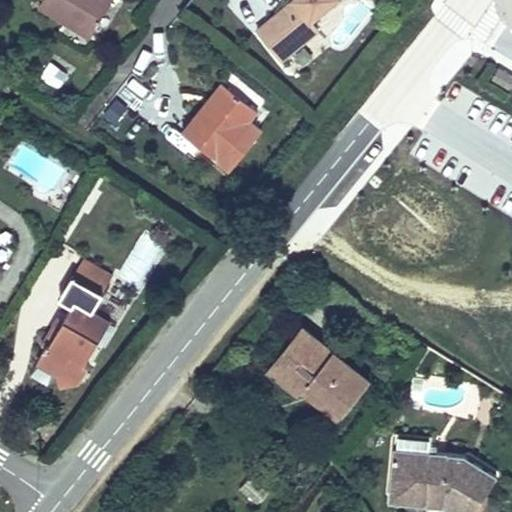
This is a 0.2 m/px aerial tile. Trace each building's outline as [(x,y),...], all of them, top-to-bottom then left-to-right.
[(42,0),(39,5),(91,36),(112,0),(42,0)] [(257,30),(262,36),(294,10),(299,17),(305,13),(295,0),(257,30)] [(294,10),(262,36),(281,60),(319,29),(311,20),(335,0),(294,0),(295,0),(305,13),(299,17),(294,10)] [(511,75),(498,68),(493,78),(510,88),(511,84),(511,75)] [(223,82),(203,107),(209,112),(229,87),(223,82)] [(209,112),(203,107),(183,131),(230,170),(262,131),(249,120),(258,110),(229,87),(209,112)] [(0,272),(13,251),(0,242),(0,272)] [(84,257),(73,276),(103,293),(113,275),(84,257)] [(60,328),(55,325),(43,346),(46,347),(38,360),(59,373),(63,384),(81,379),(90,365),(85,362),(97,343),(99,339),(91,333),(102,315),(93,309),(103,293),(73,276),(60,298),(73,305),(65,319),(60,328)] [(116,324),(102,315),(91,333),(99,339),(97,343),(102,346),(116,324)] [(60,316),(55,325),(60,328),(65,319),(60,316)] [(308,383),(345,412),(370,379),(301,325),(267,369),(299,394),(302,391),(308,383)] [(339,420),(345,412),(308,383),(302,391),(339,420)] [(396,432),(394,448),(431,451),(432,435),(396,432)] [(431,451),(394,448),(390,490),(445,496),(444,506),(446,506),(455,511),(474,511),(498,474),(464,454),(431,451)] [(267,492),(250,477),(240,488),(257,503),(267,492)] [(390,501),(444,506),(445,496),(390,490),(390,501)]
